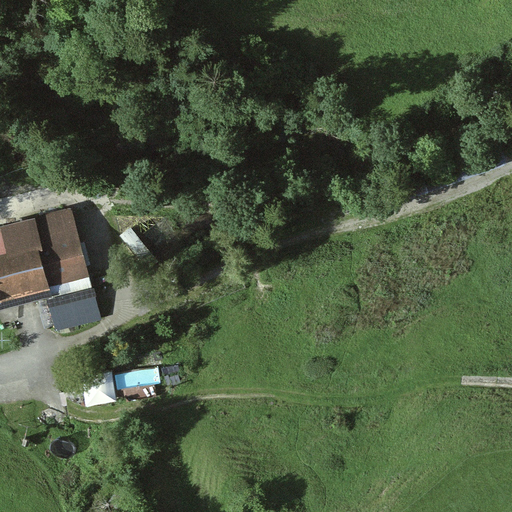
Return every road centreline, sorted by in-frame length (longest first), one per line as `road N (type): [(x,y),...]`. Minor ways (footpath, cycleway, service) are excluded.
road 1 (track): [(511,386),(465,382),(353,404),(223,398),(98,412),(51,398),(28,365)]
road 2 (track): [(511,173),(272,253),(163,302)]
road 3 (unclassified): [(163,302),(28,365),(0,366)]
